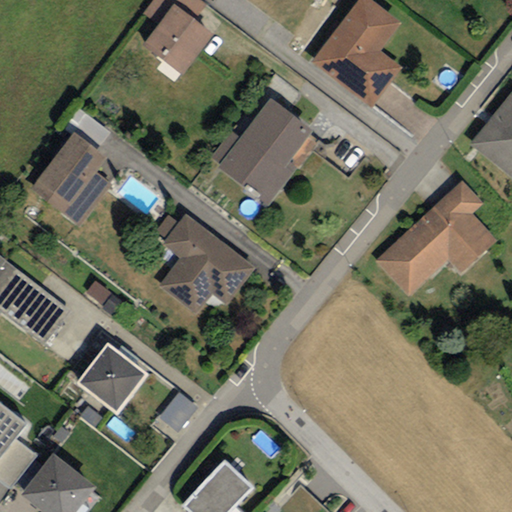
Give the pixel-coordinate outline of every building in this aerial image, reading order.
[(361,0),(360,0),(311,66),(371,109),(399,72),(377,55),(398,28),(361,0)] [(143,52),(182,80),(212,37),(174,9),(143,52)] [(511,94),(468,147),(511,182),(511,94)] [(270,103),(217,170),(268,209),(297,172),(289,165),(312,136),(270,103)] [(72,137),(30,193),(79,230),(111,188),(96,176),(106,163),(72,137)] [(463,183),(375,263),(409,300),(449,263),(462,276),(497,245),(471,217),(481,207),(463,183)] [(254,272),(184,218),(162,246),(180,260),(157,289),(195,318),(211,297),(226,308),(254,272)] [(69,314),(0,262),(0,315),(43,348),(69,314)] [(108,352),(79,387),(116,417),(145,381),(108,352)] [(197,411),(178,397),(159,420),(177,435),(197,411)] [(0,458),(24,428),(0,408),(0,458)] [(51,461),(20,499),(34,511),(82,511),(95,496),(51,461)] [(225,466),(182,511),(183,511),(236,511),(254,493),(225,466)]
